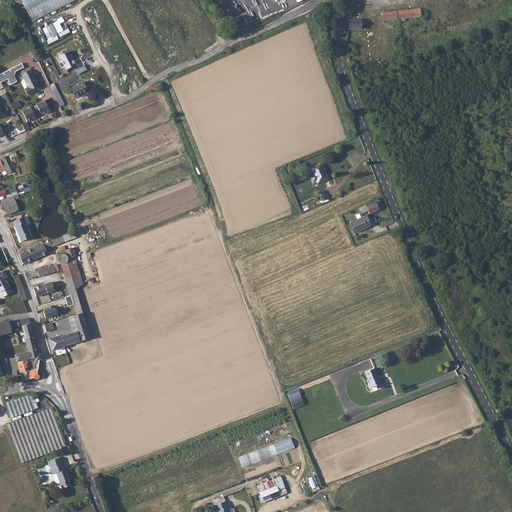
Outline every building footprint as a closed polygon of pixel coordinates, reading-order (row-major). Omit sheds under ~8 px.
[(20,0),(31,21),(74,0),(20,0)] [(424,17),(424,9),(383,13),(384,21),(424,17)] [(47,25),(53,36),(63,30),(57,20),(47,25)] [(349,20),(349,29),(356,29),(360,29),(362,29),(366,29),(367,21),(361,21),(361,20),(349,20)] [(68,51),(59,55),(66,69),(75,65),(68,51)] [(31,70),(22,75),(28,87),(25,89),(28,96),(35,92),(33,89),(39,86),(31,70)] [(1,74),(0,74),(0,80),(3,87),(9,84),(3,73),(1,74)] [(72,88),(76,97),(81,95),(88,92),(84,82),(72,88)] [(159,83),(149,88),(151,91),(161,86),(159,83)] [(56,88),(52,90),(57,100),(60,107),(64,105),(56,88)] [(45,100),(36,104),(41,115),(46,112),(46,113),(50,111),(45,100)] [(31,107),(22,111),(27,122),(32,119),(32,120),(36,118),(31,107)] [(321,164),(311,168),(318,183),(328,178),(321,164)] [(14,200),(2,204),(6,214),(18,210),(14,200)] [(375,202),(366,206),(368,211),(369,214),(378,210),(375,202)] [(365,205),(359,208),(362,213),(368,211),(366,206),(365,205)] [(367,215),(350,222),(355,232),(371,225),(367,215)] [(23,217),(14,221),(16,225),(15,226),(21,241),(31,237),(23,217)] [(32,248),(29,249),(34,259),(47,254),(45,250),(52,247),(50,242),(43,245),(42,242),(41,241),(40,241),(38,242),(37,241),(30,244),(32,248)] [(82,313),(75,289),(83,284),(74,256),(75,256),(73,247),(65,250),(64,247),(64,246),(63,246),(60,246),(63,253),(60,254),(58,257),(58,259),(59,261),(60,262),(62,263),(63,269),(76,314),(82,313)] [(29,248),(25,250),(26,251),(19,254),(23,264),(34,259),(29,249),(29,248)] [(57,265),(46,268),(48,274),(59,271),(57,265)] [(46,268),(37,270),(39,276),(48,274),(46,268)] [(4,271),(0,272),(0,296),(0,297),(2,297),(13,292),(8,283),(7,284),(4,279),(7,277),(4,271)] [(22,301),(23,301),(27,299),(16,273),(13,275),(12,276),(17,289),(22,301)] [(38,285),(33,287),(36,297),(54,290),(51,282),(38,286),(38,285)] [(47,318),(58,314),(55,306),(44,309),(47,318)] [(15,354),(17,361),(23,360),(34,356),(35,360),(39,359),(41,359),(39,353),(38,354),(35,344),(27,313),(23,314),(19,315),(27,346),(28,351),(15,354)] [(76,314),(69,317),(74,332),(61,336),(60,335),(48,339),(52,350),(64,347),(64,346),(90,337),(83,315),(82,313),(76,314)] [(0,334),(11,331),(8,321),(0,322),(0,334)] [(52,323),(44,325),(46,332),(54,330),(52,323)] [(23,360),(17,361),(19,371),(22,380),(33,377),(34,378),(35,379),(36,379),(37,379),(38,378),(39,377),(39,376),(39,375),(38,374),(37,374),(36,374),(38,368),(38,362),(35,363),(33,369),(26,371),(24,364),(35,360),(34,356),(23,360)] [(374,368),(365,372),(368,380),(367,381),(367,382),(370,388),(376,386),(377,389),(383,387),(380,378),(379,379),(378,377),(379,376),(377,373),(374,368)] [(293,409),(305,405),(299,388),(288,392),(293,409)] [(22,397),(8,402),(13,416),(27,411),(22,397)] [(52,407),(7,423),(21,462),(66,446),(52,407)] [(292,439),(239,455),(243,466),(296,450),(292,439)] [(59,457),(48,461),(51,468),(60,465),(61,470),(65,469),(63,464),(62,464),(59,457)] [(60,465),(51,468),(50,469),(52,474),(56,472),(62,488),(71,484),(69,479),(70,479),(66,468),(65,469),(61,470),(60,465)] [(309,477),(312,491),(319,489),(316,476),(309,477)] [(281,478),(274,480),(277,487),(280,496),(287,493),(281,478)] [(274,480),(258,487),(260,493),(277,487),(274,480)] [(277,487),(260,493),(264,503),(271,500),(280,496),(277,487)] [(214,498),(216,503),(224,499),(222,495),(214,498)] [(225,501),(215,505),(217,511),(229,511),(228,507),(227,507),(225,501)]
